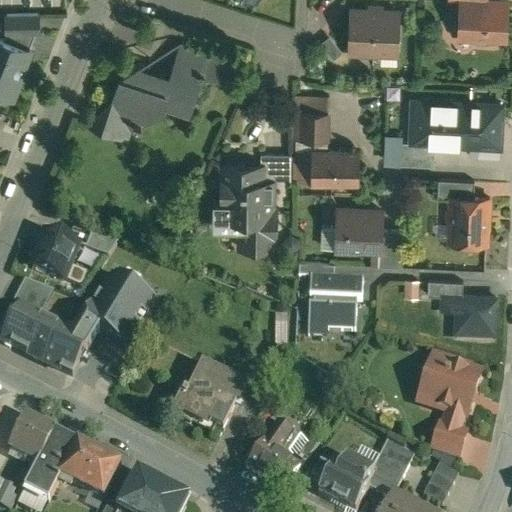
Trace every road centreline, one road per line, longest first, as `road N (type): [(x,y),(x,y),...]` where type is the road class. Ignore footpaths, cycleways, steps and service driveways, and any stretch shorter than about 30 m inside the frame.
road 1 (residential): [(96,0),(0,251)]
road 2 (residential): [(0,371),(233,497)]
road 3 (residential): [(303,0),(301,49),(152,0)]
